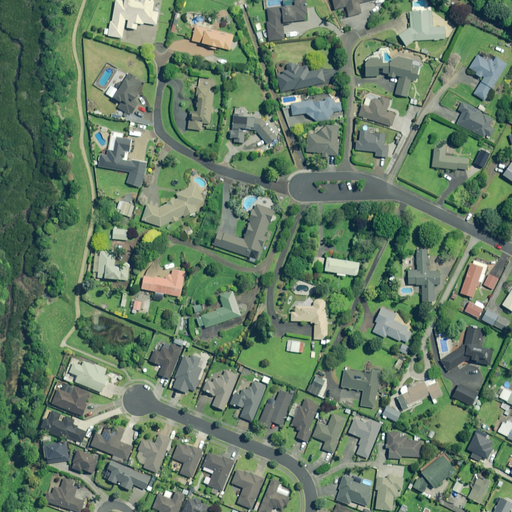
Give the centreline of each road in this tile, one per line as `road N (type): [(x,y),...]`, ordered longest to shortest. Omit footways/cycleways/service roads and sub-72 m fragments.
road 1 (residential): [(310,511),(306,480),(293,466),(137,397)]
road 2 (residential): [(378,189),(511,249)]
